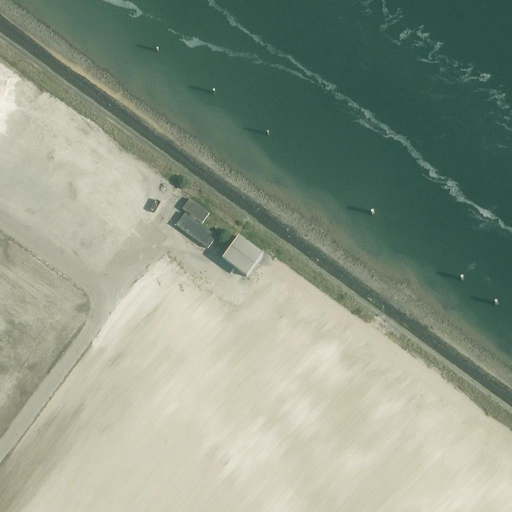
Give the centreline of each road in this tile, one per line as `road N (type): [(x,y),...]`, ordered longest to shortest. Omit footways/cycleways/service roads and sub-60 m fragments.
road 1 (unclassified): [(0,447),(105,300),(0,222)]
road 2 (unknown): [(89,288),(111,270),(154,255),(196,263),(222,279)]
